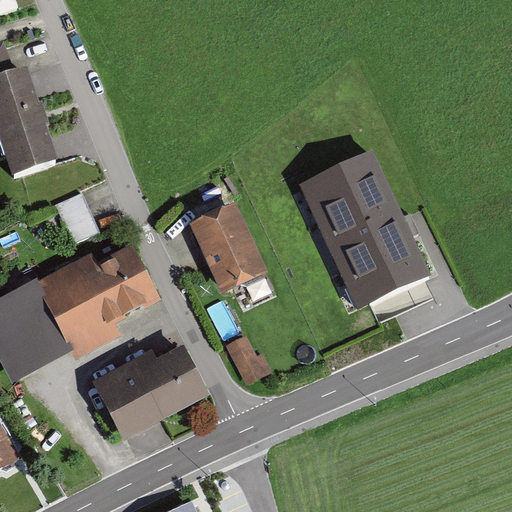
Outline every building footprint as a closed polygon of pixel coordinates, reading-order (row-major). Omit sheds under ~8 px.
[(15,0),(0,0),(0,20),(20,13),(15,0)] [(10,44),(0,47),(0,131),(16,182),(62,168),(33,77),(22,81),(10,44)] [(304,189),(362,312),(430,279),(373,157),(304,189)] [(85,193),(62,204),(79,243),(102,233),(85,193)] [(194,228),(225,293),(273,270),(241,205),(194,228)] [(165,300),(138,248),(93,272),(87,261),(0,306),(0,367),(13,391),(76,358),(79,362),(126,337),(119,324),(165,300)] [(251,338),(228,351),(250,388),(272,375),(251,338)] [(157,353),(96,387),(129,445),(211,398),(184,352),(163,364),(157,353)] [(0,477),(26,461),(0,420),(0,477)]
